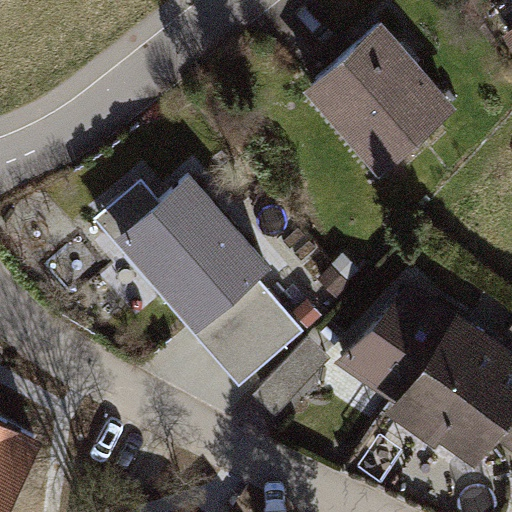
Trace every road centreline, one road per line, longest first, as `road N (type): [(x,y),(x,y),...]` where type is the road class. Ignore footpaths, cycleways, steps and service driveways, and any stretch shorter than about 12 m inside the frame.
road 1 (residential): [(359,511),(93,386),(0,302)]
road 2 (residential): [(233,0),(79,120),(0,160)]
